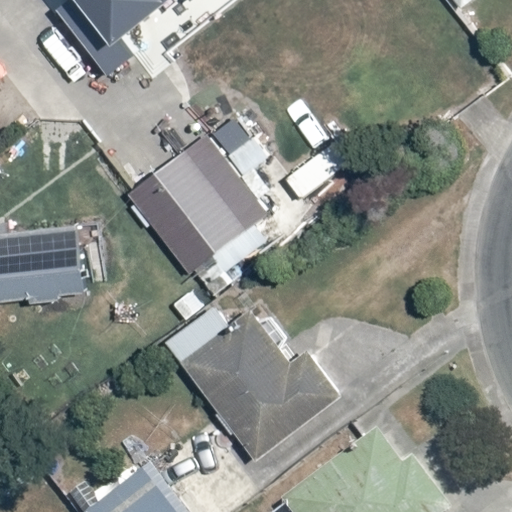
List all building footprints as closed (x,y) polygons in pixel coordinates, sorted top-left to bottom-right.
[(81,0),(115,45),(174,0),(81,0)] [(270,178),(260,186),(234,151),(260,132),(244,111),(218,130),(211,121),(134,180),(200,267),(278,208),(275,204),(284,197),(270,178)] [(84,294),(78,228),(0,234),(0,301),(33,298),(84,294)] [(242,326),(221,298),(172,335),(264,457),(348,393),(316,351),(301,362),(262,311),(242,326)] [(408,472),(377,433),(275,511),(446,511),(450,509),(416,465),(408,472)] [(187,511),(154,467),(96,509),(97,511),(187,511)]
